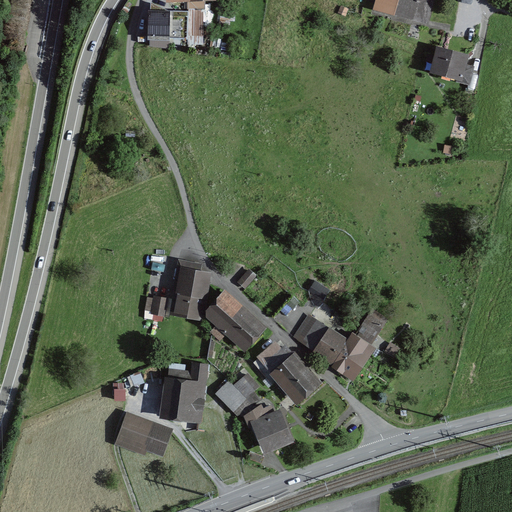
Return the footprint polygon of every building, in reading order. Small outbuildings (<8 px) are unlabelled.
[(205,8),(205,0),(165,0),(166,1),(187,0),(187,8),(188,8),(203,8),(205,8)] [(428,23),(434,0),(375,0),(373,8),(428,23)] [(149,45),(170,48),(170,44),(173,44),(173,47),(180,48),(180,39),(180,38),(188,38),(187,44),(203,44),(203,8),(188,8),(188,9),(166,9),(150,1),(150,9),(148,9),(147,38),(149,38),(149,45)] [(376,26),(379,18),(373,16),(371,24),(376,26)] [(469,52),(436,44),(430,70),(457,76),(456,80),(470,84),(474,64),(467,63),(469,52)] [(200,319),(204,297),(207,297),(212,271),(201,269),(203,263),(178,258),(173,286),(176,287),(175,291),(177,292),(177,294),(169,293),(165,316),(169,316),(170,313),(200,319)] [(257,274),(249,268),(238,281),(245,288),(257,274)] [(314,279),(309,290),(326,297),(331,286),(314,279)] [(216,324),(209,331),(219,340),(226,333),(244,350),(267,325),(225,287),(206,307),(205,314),(216,324)] [(154,294),(153,297),(147,296),(145,310),(151,311),(151,313),(152,313),(151,319),(162,321),(163,315),(164,315),(167,296),(154,294)] [(370,316),(358,334),(371,342),(382,324),(370,316)] [(350,344),(309,317),(297,335),(310,343),(308,345),(335,363),(332,368),(348,378),(369,347),(354,337),(350,344)] [(292,350),(285,342),(282,345),(275,338),(256,355),(258,357),(253,362),(272,384),(276,381),(296,403),(322,380),(294,348),(292,350)] [(395,360),(401,348),(390,341),(383,352),(377,348),(372,355),(377,357),(376,358),(386,364),(391,357),(395,360)] [(202,422),(209,363),(192,361),(191,370),(185,369),(186,364),(169,362),(168,375),(164,374),(159,416),(202,422)] [(215,393),(237,415),(262,400),(254,390),(260,386),(248,372),(247,372),(244,368),(240,371),(243,375),(233,384),(228,379),(215,393)] [(130,374),(130,375),(127,376),(131,386),(134,384),(135,385),(144,381),(139,370),(130,374)] [(126,399),(125,387),(124,387),(124,382),(112,382),(112,388),(114,388),(114,399),(126,399)] [(247,424),(251,423),(264,452),(294,440),(280,406),(273,409),(271,404),(263,407),(261,402),(243,414),(247,424)] [(172,428),(127,411),(115,443),(144,453),(146,448),(162,454),(172,428)] [(261,463),(264,456),(250,451),(247,457),(261,463)]
